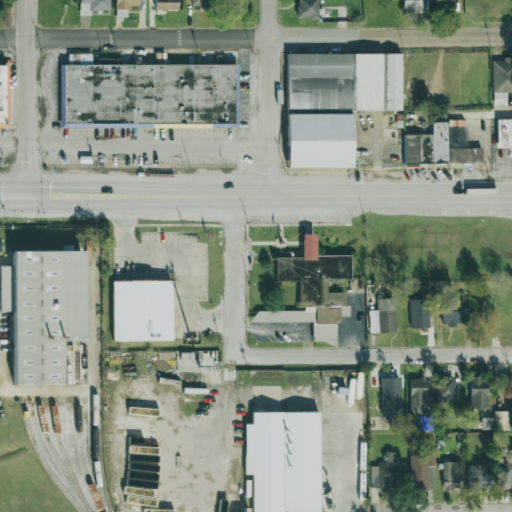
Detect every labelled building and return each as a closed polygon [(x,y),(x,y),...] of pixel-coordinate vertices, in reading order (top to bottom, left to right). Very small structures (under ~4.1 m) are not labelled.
[(109,0),(80,0),(81,15),(90,16),(90,10),(109,11),(109,0)] [(139,0),(114,0),(114,9),(130,9),(130,6),(139,6),(139,0)] [(178,10),(177,0),(155,0),(155,10),(178,10)] [(191,0),(191,8),(212,8),(212,0),(191,0)] [(317,0),(296,0),(297,19),(318,19),(317,0)] [(423,11),(423,0),(403,0),(404,11),(423,11)] [(453,0),(438,0),(438,11),(453,11),(453,0)] [(384,110),(352,111),(351,55),(383,54),(384,110)] [(383,54),(399,54),(400,110),(384,110),(383,54)] [(352,111),(287,111),(286,55),(351,55),(352,111)] [(511,59),(492,60),(493,106),(506,105),(506,93),(511,93),(511,59)] [(57,65),(237,64),(238,127),(58,129),(57,65)] [(286,115),(352,115),(352,169),(287,169),(286,115)] [(495,143),(495,119),(511,119),(511,149),(494,149),(494,143),(495,143)] [(482,148),(447,148),(446,122),(431,122),(431,134),(404,134),(404,164),(482,164),(482,148)] [(254,323),(340,322),(340,316),(349,316),(349,306),(345,306),(344,292),(327,292),(327,280),(350,279),(350,255),(316,256),(315,234),(302,234),(302,257),(275,258),(275,281),(298,281),(299,310),(254,310),(254,323)] [(62,384),(62,341),(85,340),(84,251),(12,251),(12,266),(0,266),(0,311),(13,311),(13,384),(62,384)] [(172,280),(111,281),(112,341),(172,340),(172,280)] [(460,325),(460,298),(441,298),(441,325),(460,325)] [(410,329),(428,328),(428,299),(410,299),(410,329)] [(395,332),(394,309),(369,310),(369,333),(395,332)] [(470,409),(487,408),(486,376),(469,377),(470,409)] [(435,377),(436,400),(454,400),(453,377),(435,377)] [(380,378),(381,416),(400,415),(399,378),(380,378)] [(426,414),(425,378),(408,379),(409,414),(426,414)] [(256,411),(323,411),(323,511),(256,511),(256,475),(248,475),(248,426),(256,426),(256,411)] [(508,411),(494,412),(495,430),(508,430),(508,411)] [(426,416),(412,416),(412,433),(426,433),(426,416)] [(370,464),(370,488),(395,488),(394,452),(383,452),(383,464),(370,464)] [(433,452),(409,453),(410,490),(434,489),(433,452)] [(461,462),(442,462),(441,488),(460,488),(461,462)] [(492,473),(484,473),(485,465),(468,465),(468,490),(492,490),(492,473)] [(509,489),(510,468),(496,467),(495,489),(509,489)]
